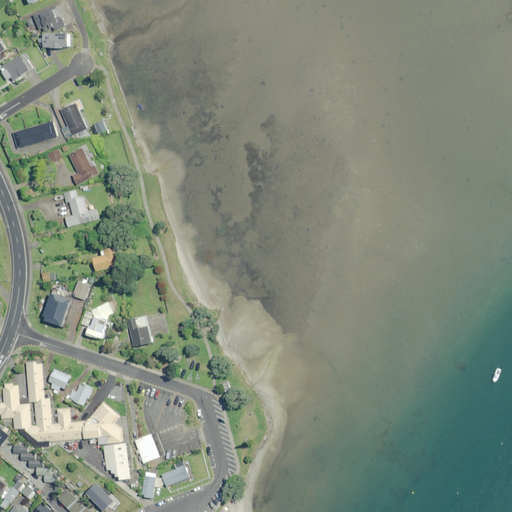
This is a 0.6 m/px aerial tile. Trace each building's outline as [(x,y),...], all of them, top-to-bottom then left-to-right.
[(56,7),(35,16),(40,29),(44,28),(46,32),(56,28),(57,30),(67,26),(63,17),(61,18),(56,7)] [(41,45),(41,49),(41,50),(47,50),(46,48),(51,48),(73,48),(73,33),(44,34),(45,39),(39,39),(40,45),(41,45)] [(31,59),(27,53),(1,69),(8,80),(13,77),(15,81),(35,69),(29,60),(31,59)] [(61,110),(69,127),(63,129),(67,139),(73,136),(73,137),(90,129),(81,110),(85,109),(82,101),(61,110)] [(108,130),(104,121),(96,124),(100,134),(108,130)] [(59,138),(55,122),(15,133),(19,149),(48,141),(49,145),(55,143),(54,139),(59,138)] [(78,186),(84,183),(85,186),(90,183),(89,180),(101,174),(94,161),(91,163),(83,148),(70,154),(80,173),(73,177),(78,186)] [(64,158),(60,149),(49,154),(53,163),(64,158)] [(69,228),(101,220),(98,210),(89,212),(85,197),(79,198),(77,191),(66,194),(68,202),(71,202),(74,216),(67,217),(69,228)] [(97,272),(109,269),(109,270),(112,270),(112,269),(120,267),(121,267),(118,254),(122,253),(121,250),(116,251),(115,248),(110,250),(109,251),(106,252),(106,250),(103,251),(104,256),(94,258),(97,272)] [(55,272),(43,274),(44,283),(57,280),(55,272)] [(84,280),(83,282),(80,281),(73,298),(75,299),(75,301),(83,304),(84,302),(86,303),(92,285),(88,284),(89,282),(84,280)] [(52,293),(43,320),(64,327),(73,300),(70,299),(69,297),(74,295),(73,291),(71,292),(68,284),(63,286),(62,284),(53,288),(54,289),(55,294),(52,293)] [(113,302),(111,303),(110,302),(92,311),(94,314),(87,311),(82,325),(89,327),(87,334),(100,339),(100,338),(105,339),(107,331),(106,331),(107,325),(114,327),(115,323),(109,321),(110,316),(116,313),(114,311),(117,309),(113,302)] [(148,315),(140,317),(130,320),(134,333),(137,347),(153,343),(155,342),(148,315)] [(108,444),(124,443),(123,429),(116,423),(122,417),(105,402),(88,421),(71,423),(70,408),(58,409),(60,424),(54,425),(51,400),(47,400),(43,362),(27,364),(31,403),(35,403),(37,426),(33,426),(31,404),(22,405),(20,385),(3,387),(4,403),(0,403),(0,414),(14,414),(16,430),(27,429),(27,431),(40,442),(40,443),(107,437),(108,444)] [(52,388),(56,390),(55,392),(59,394),(62,387),(66,389),(72,377),(56,369),(50,382),(54,383),(52,388)] [(229,381),(224,383),(226,394),(232,392),(229,381)] [(84,384),(83,385),(81,384),(78,392),(73,390),(71,396),(68,394),(66,399),(70,400),(71,398),(76,400),(75,402),(85,406),(89,398),(91,399),(95,388),(84,384)] [(6,426),(3,430),(0,427),(0,445),(3,448),(12,437),(8,434),(11,430),(6,426)] [(165,457),(156,434),(138,440),(146,464),(165,457)] [(131,479),(127,444),(105,446),(108,471),(113,470),(113,474),(117,473),(117,477),(121,477),(121,480),(131,479)] [(29,461),(29,467),(38,468),(45,468),(46,461),(37,460),(29,460),(29,461)] [(194,478),(188,461),(178,464),(180,469),(165,475),(170,487),(194,478)] [(61,476),(52,476),(46,475),(45,483),(60,483),(61,476)] [(146,476),(144,495),(147,495),(147,497),(155,498),(157,487),(158,478),(158,477),(146,476)] [(15,487),(21,492),(22,493),(27,486),(20,480),(15,487)] [(107,487),(105,489),(98,483),(88,494),(107,511),(111,506),(116,510),(121,504),(123,502),(107,487)] [(77,488),(72,484),(68,488),(73,493),(77,488)] [(37,493),(29,486),(23,493),(31,500),(37,493)] [(15,487),(14,487),(3,501),(4,502),(1,506),(7,510),(21,492),(15,487)] [(90,511),(73,493),(63,503),(72,511),(90,511)] [(53,511),(42,502),(34,511),(53,511)]
